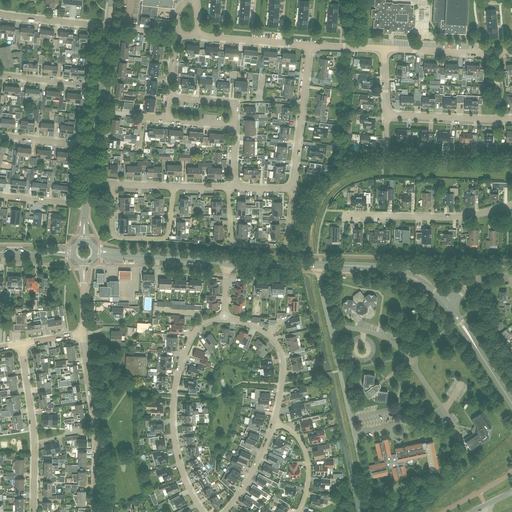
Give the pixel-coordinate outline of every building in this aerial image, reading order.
[(385,2),(385,0),(374,0),(374,7),(375,7),(375,10),(372,9),(371,17),(375,18),(375,20),(374,20),(373,28),(381,28),(381,26),(384,26),(383,34),(391,34),(391,31),(402,32),(404,32),(404,35),(412,35),(412,27),(415,27),(415,25),(416,17),(413,17),(414,8),(411,8),(411,4),(398,3),(398,4),(393,4),(393,3),(385,2)] [(433,0),(433,22),(438,22),(438,33),(466,35),(466,25),(467,25),(468,0),(433,0)] [(157,18),(158,6),(142,4),(141,16),(150,17),(157,18)] [(149,27),(150,17),(141,16),(140,26),(149,27)] [(10,36),(14,36),(14,35),(14,34),(15,26),(15,25),(11,25),(11,26),(8,25),(7,35),(10,36)] [(30,35),(34,36),(34,32),(35,29),(28,28),(26,41),(30,41),(30,35)] [(73,40),(74,33),(67,32),(66,43),(71,44),(72,40),(73,40)] [(91,45),(91,38),(87,38),(88,34),(80,33),(79,42),(82,42),(82,41),(87,41),(86,44),(91,45)] [(129,43),(129,40),(125,38),(124,42),(122,42),(121,48),(132,50),(132,47),(129,46),(129,43)] [(2,54),(11,52),(10,46),(0,47),(2,54)] [(250,63),(251,50),(245,50),(244,59),(241,59),(240,66),(244,66),(244,62),(250,62),(250,63)] [(259,68),(260,61),(257,60),(258,51),(251,50),(250,63),(257,63),(257,67),(259,68)] [(3,61),(12,59),(11,52),(2,54),(3,61)] [(279,69),(279,62),(276,62),(277,52),(271,52),(270,60),(270,64),(274,64),(274,66),(276,66),(276,69),(279,69)] [(289,64),(290,54),(283,53),(283,61),(282,62),(279,62),(279,69),(282,70),(282,64),(286,65),(286,67),(289,68),(289,64)] [(297,65),(297,61),(296,61),(297,54),(290,54),(289,64),(297,65)] [(320,65),(320,69),(329,70),(329,66),(332,67),(333,66),(334,63),(332,62),(333,61),(333,57),(327,56),(326,59),(320,59),(319,65),(320,65)] [(23,70),(30,70),(31,58),(29,58),(28,63),(24,62),(24,66),(23,70)] [(361,60),(358,59),(354,58),(353,65),(357,65),(357,63),(361,63),(361,67),(371,68),(372,60),(361,59),(361,60)] [(4,67),(14,66),(12,59),(3,61),(4,67)] [(419,70),(419,72),(419,78),(423,78),(423,72),(430,72),(430,62),(426,61),(426,63),(424,63),(424,67),(424,70),(419,70)] [(436,79),(440,79),(440,71),(436,71),(437,68),(437,63),(434,63),(435,62),(430,62),(430,72),(434,73),(434,74),(436,74),(436,79)] [(451,74),(452,64),(445,64),(445,69),(445,71),(440,71),(440,79),(445,80),(445,73),(451,74)] [(457,80),(462,80),(462,72),(458,72),(458,69),(458,65),(452,64),(451,74),(458,74),(457,80)] [(462,72),(462,80),(466,81),(466,76),(469,74),(472,75),(473,65),(467,65),(466,70),(466,72),(462,72)] [(473,65),(472,75),(472,79),(475,79),(476,78),(479,78),(479,81),(483,82),(483,73),(479,73),(479,70),(479,66),(477,66),(477,65),(473,65)] [(158,76),(159,70),(147,68),(147,73),(147,74),(139,73),(139,76),(146,77),(149,78),(150,75),(158,76)] [(132,74),(132,70),(126,70),(119,69),(118,76),(121,76),(121,79),(132,81),(133,78),(126,77),(127,77),(125,76),(125,73),(132,74)] [(327,78),(329,70),(320,69),(319,73),(318,73),(318,79),(324,79),(323,83),(330,83),(330,79),(327,78)] [(406,76),(406,72),(397,71),(397,78),(401,78),(404,79),(404,83),(412,83),(413,79),(410,79),(410,76),(406,76)] [(282,84),(285,85),(294,86),(294,84),(295,84),(295,83),(295,82),(295,81),(295,80),(294,79),(290,79),(284,78),(284,75),(278,75),(272,74),(272,76),(277,78),(282,78),(282,79),(281,80),(281,81),(281,83),(281,84),(282,84)] [(359,74),(356,74),(356,78),(359,78),(358,83),(362,83),(362,88),(372,89),(372,85),(374,85),(374,80),(371,80),(371,81),(366,81),(367,75),(359,74)] [(132,84),(132,81),(121,79),(120,83),(117,82),(116,89),(127,90),(128,87),(124,87),(124,84),(126,84),(126,83),(132,84)] [(12,94),(12,87),(5,86),(4,93),(12,94)] [(12,87),(12,94),(11,98),(15,98),(15,94),(19,95),(19,92),(20,87),(12,87)] [(330,93),(330,89),(324,88),(324,92),(323,92),(323,95),(317,94),(316,100),(317,101),(316,104),(325,105),(326,97),(329,97),(330,93)] [(40,90),(33,89),(32,96),(38,97),(38,100),(39,100),(38,109),(39,110),(41,110),(42,100),(42,96),(39,96),(40,92),(40,90)] [(132,94),(133,91),(127,90),(116,89),(115,96),(120,96),(119,100),(135,102),(135,99),(122,97),(123,93),(132,94)] [(418,100),(418,89),(415,89),(414,93),(413,97),(410,96),(410,97),(407,97),(407,106),(414,106),(414,100),(418,100)] [(418,89),(418,100),(422,100),(422,106),(422,107),(422,108),(426,108),(426,107),(428,107),(429,98),(425,98),(425,97),(426,97),(426,95),(422,95),(422,93),(421,93),(421,91),(418,91),(418,89)] [(292,98),(293,92),(284,91),(284,90),(280,90),(279,92),(282,93),(284,95),(283,97),(292,98)] [(449,108),(450,100),(447,99),(447,98),(444,98),(444,94),(442,94),(442,91),(440,91),(439,94),(439,101),(443,101),(443,109),(446,109),(446,108),(449,108)] [(407,106),(407,97),(404,97),(404,96),(401,96),(401,92),(397,92),(396,99),(401,99),(400,107),(404,107),(404,105),(407,106)] [(373,110),(374,102),(367,101),(368,95),(359,94),(358,98),(360,99),(359,103),(363,103),(363,109),(373,110)] [(439,94),(435,94),(435,96),(429,96),(429,98),(428,107),(431,107),(431,108),(435,109),(435,101),(439,101),(439,94)] [(450,100),(449,108),(452,108),(452,110),(455,110),(456,109),(457,102),(461,102),(461,95),(457,95),(456,97),(450,96),(450,100)] [(465,96),(461,95),(461,102),(465,102),(464,108),(464,110),(469,110),(469,109),(471,109),(471,101),(472,96),(465,96)] [(471,101),(471,109),(473,109),(473,111),(477,111),(477,109),(478,109),(478,103),(482,103),(482,96),(478,96),(478,100),(474,100),(474,101),(471,101)] [(281,107),(282,104),(275,103),(274,105),(274,106),(280,107),(279,113),(282,113),(291,114),(292,108),(287,108),(281,107)] [(326,122),(327,114),(327,112),(324,111),(325,105),(316,104),(316,108),(315,108),(314,114),(320,115),(320,122),(326,122)] [(258,118),(258,114),(255,114),(255,107),(245,107),(245,108),(244,108),(244,109),(244,110),(245,111),(245,114),(253,114),(253,118),(258,118)] [(39,114),(39,110),(31,109),(30,109),(35,109),(34,117),(35,117),(35,121),(38,121),(39,114)] [(368,115),(361,115),(357,114),(356,120),(361,120),(360,123),(364,124),(364,129),(374,130),(374,126),(375,126),(376,121),(368,120),(368,115)] [(112,126),(119,127),(120,120),(121,121),(121,118),(114,117),(114,119),(112,119),(112,126)] [(337,131),(337,125),(324,123),(324,128),(315,127),(315,130),(314,135),(326,137),(327,130),(337,131)] [(123,127),(119,127),(112,126),(111,133),(122,134),(123,127)] [(155,137),(156,128),(149,128),(149,132),(145,132),(145,140),(150,141),(151,136),(155,137)] [(165,142),(166,134),(162,133),(163,129),(156,128),(155,137),(160,137),(159,141),(165,142)] [(428,139),(428,130),(420,129),(420,132),(418,132),(418,137),(420,137),(420,139),(425,140),(425,142),(424,142),(424,148),(428,149),(431,150),(431,142),(427,142),(427,139),(428,139)] [(175,139),(176,130),(169,130),(169,134),(166,134),(165,142),(171,142),(171,138),(175,139)] [(185,144),(186,135),(183,135),(183,131),(176,130),(175,139),(180,139),(180,143),(185,144)] [(410,142),(410,135),(406,135),(406,131),(397,130),(396,138),(406,139),(405,142),(410,142)] [(196,140),(196,132),(190,131),(189,136),(186,135),(185,144),(191,144),(191,140),(196,140)] [(205,145),(206,137),(203,137),(203,132),(196,132),(196,140),(200,141),(200,145),(205,145)] [(453,144),(454,137),(450,137),(450,133),(438,132),(438,136),(440,136),(440,140),(449,140),(449,144),(453,144)] [(493,142),(494,133),(486,132),(485,142),(490,142),(490,146),(490,145),(489,151),(496,152),(497,146),(492,146),(493,142)] [(216,142),(217,134),(210,133),(209,137),(206,137),(205,145),(211,146),(211,142),(216,142)] [(472,138),(472,134),(463,133),(462,137),(460,136),(460,144),(471,145),(471,148),(475,148),(475,145),(476,138),(472,138)] [(374,150),(375,142),(369,141),(369,135),(361,135),(360,143),(360,149),(374,150)] [(119,149),(120,140),(110,139),(110,142),(108,142),(108,146),(116,147),(115,149),(119,149)] [(323,158),(324,149),(311,148),(311,150),(310,150),(309,158),(309,157),(315,157),(315,158),(320,159),(320,158),(326,159),(323,158)] [(73,170),(74,162),(71,162),(71,160),(70,160),(71,153),(65,152),(63,163),(63,164),(70,165),(69,169),(73,170)] [(110,172),(117,172),(118,165),(121,165),(121,156),(114,156),(114,164),(110,164),(110,172)] [(144,168),(145,162),(138,161),(138,166),(134,166),(134,176),(141,176),(141,168),(144,168)] [(268,161),(266,161),(265,161),(265,164),(266,164),(271,165),(271,166),(275,166),(274,167),(274,172),(284,173),(284,171),(286,171),(286,167),(278,166),(279,164),(275,163),(275,162),(268,161)] [(147,176),(154,176),(154,166),(154,165),(151,165),(151,162),(145,162),(144,168),(147,168),(147,176)] [(205,169),(205,163),(198,163),(198,168),(195,168),(194,177),(201,177),(202,169),(205,169)] [(215,177),(215,168),(211,168),(211,163),(205,163),(205,169),(208,169),(207,177),(215,177)] [(332,170),(332,166),(322,164),(316,164),(315,169),(307,168),(307,171),(306,171),(306,176),(318,178),(319,170),(321,170),(321,168),(328,169),(328,171),(332,171),(332,170)] [(20,176),(20,174),(16,173),(15,174),(15,178),(16,178),(16,180),(12,179),(11,187),(19,188),(20,176)] [(50,183),(51,176),(48,175),(48,180),(44,180),(44,183),(40,183),(40,182),(39,190),(46,190),(47,187),(47,183),(50,184),(50,183)] [(40,183),(41,177),(38,176),(38,178),(35,182),(33,182),(32,189),(39,190),(40,182),(40,183)] [(504,190),(504,183),(499,183),(499,186),(495,186),(495,189),(491,189),(491,199),(498,199),(499,190),(504,190)] [(67,193),(68,185),(60,185),(60,192),(67,193)] [(414,193),(414,187),(407,186),(407,192),(408,192),(408,196),(403,196),(402,207),(410,207),(410,201),(411,201),(412,199),(410,199),(411,195),(410,195),(410,193),(414,193)] [(458,193),(458,188),(450,188),(450,193),(446,193),(445,204),(454,204),(454,193),(458,193)] [(394,199),(394,189),(385,189),(385,190),(379,190),(379,204),(389,204),(389,199),(394,199)] [(434,200),(434,190),(426,189),(426,193),(423,193),(422,206),(431,206),(431,200),(434,200)] [(479,196),(479,190),(471,189),(470,195),(466,195),(466,205),(474,205),(474,196),(479,196)] [(358,206),(359,196),(354,196),(354,193),(348,193),(347,202),(352,202),(352,206),(358,206)] [(370,203),(370,193),(364,193),(364,196),(359,196),(358,206),(366,206),(366,202),(370,203)] [(191,196),(188,196),(188,199),(184,199),(181,199),(180,202),(179,202),(179,205),(180,205),(188,206),(191,206),(191,196)] [(129,210),(128,214),(134,214),(134,209),(129,209),(129,204),(120,204),(120,210),(124,210),(129,210)] [(188,212),(188,206),(180,205),(180,206),(180,212),(184,212),(184,216),(190,216),(190,213),(188,212)] [(282,216),(282,209),(272,209),(272,212),(274,212),(274,213),(270,215),(270,216),(263,216),(262,220),(270,220),(270,219),(274,219),(274,216),(282,216)] [(19,224),(20,211),(12,210),(11,223),(12,223),(11,226),(16,227),(16,224),(19,224)] [(34,216),(29,216),(30,212),(25,211),(24,219),(33,220),(33,225),(41,226),(42,213),(34,212),(34,216)] [(61,223),(62,214),(53,213),(52,222),(51,233),(56,233),(59,233),(60,223),(61,223)] [(137,221),(137,214),(134,214),(128,214),(124,214),(124,218),(120,218),(120,225),(128,225),(128,220),(137,221)] [(185,228),(185,229),(189,229),(189,225),(185,225),(185,222),(190,222),(190,219),(184,219),(181,218),(181,221),(177,221),(177,228),(185,228)] [(222,232),(223,225),(220,225),(220,221),(212,221),(211,224),(215,225),(214,231),(222,232)] [(331,245),(331,241),(339,241),(339,227),(331,227),(331,239),(326,239),(326,244),(331,245)] [(187,238),(187,236),(188,236),(188,233),(185,233),(185,229),(185,228),(177,228),(177,235),(181,235),(181,238),(187,238)] [(361,242),(362,230),(354,229),(353,241),(361,242)] [(394,234),(394,239),(398,239),(398,242),(409,242),(409,229),(400,229),(399,234),(394,234)] [(431,244),(431,229),(422,229),(422,233),(416,233),(416,240),(420,240),(420,238),(422,238),(422,243),(431,244)] [(374,230),(374,233),(374,235),(370,235),(370,244),(374,244),(378,244),(378,240),(386,241),(386,240),(386,230),(374,230)] [(456,237),(457,230),(449,230),(448,233),(445,233),(444,244),(453,244),(453,237),(456,237)] [(478,244),(478,231),(470,230),(470,240),(468,240),(468,244),(478,244)] [(222,238),(222,232),(214,231),(214,238),(211,238),(211,241),(218,241),(218,238),(222,238)] [(279,238),(279,231),(267,231),(267,234),(271,234),(271,238),(271,240),(276,240),(276,238),(279,238)] [(498,231),(496,231),(490,231),(490,241),(486,241),(486,248),(490,248),(490,247),(492,247),(492,245),(498,245),(498,235),(498,231)] [(119,271),(119,279),(131,279),(131,271),(119,271)] [(103,284),(104,273),(96,273),(96,282),(94,282),(93,287),(98,287),(98,282),(99,282),(99,284),(103,284)] [(155,294),(155,292),(155,281),(154,281),(154,274),(144,274),(143,284),(150,284),(150,294),(155,294)] [(34,281),(35,278),(30,277),(30,278),(26,278),(26,288),(33,289),(33,292),(38,292),(39,282),(34,281)] [(42,293),(43,288),(44,288),(44,286),(50,286),(50,281),(48,281),(48,277),(47,277),(45,277),(41,277),(41,282),(39,282),(39,292),(42,293)] [(118,296),(119,281),(108,281),(108,286),(108,296),(118,296)] [(218,293),(218,287),(216,287),(217,281),(208,281),(208,287),(210,287),(210,293),(218,293)] [(245,289),(246,282),(237,282),(237,288),(235,288),(234,294),(243,295),(243,289),(245,289)] [(262,293),(262,283),(256,283),(256,285),(254,285),(254,293),(262,293)] [(270,294),(270,286),(268,286),(268,283),(262,283),(262,293),(270,294)] [(278,294),(278,284),(272,284),(272,286),(270,286),(270,294),(278,294)] [(286,294),(286,287),(284,287),(284,284),(278,284),(278,294),(286,294)] [(108,296),(108,286),(99,286),(99,296),(108,296)] [(508,296),(507,296),(507,292),(506,292),(506,291),(504,291),(504,292),(501,292),(501,295),(500,295),(499,300),(501,300),(500,305),(504,305),(504,300),(507,300),(507,299),(508,299),(508,296)] [(365,297),(362,293),(357,293),(353,296),(352,301),(348,300),(344,303),(343,308),(346,312),(351,312),(350,317),(353,321),(358,322),(364,318),(370,319),(374,316),(375,311),(372,307),(376,304),(377,299),(374,295),(369,294),(365,297)] [(217,309),(218,303),(216,303),(216,297),(207,296),(207,303),(210,303),(209,309),(217,309)] [(298,311),(298,301),(295,301),(295,297),(288,296),(288,303),(291,303),(291,310),(298,311)] [(245,305),(245,300),(236,299),(236,305),(234,305),(234,311),(242,311),(242,305),(245,305)] [(123,308),(128,308),(133,308),(137,312),(138,312),(138,306),(128,306),(128,303),(119,303),(119,308),(111,308),(111,311),(110,313),(112,315),(116,315),(116,318),(122,318),(123,308)] [(22,316),(23,320),(23,324),(24,325),(14,324),(14,326),(14,330),(18,330),(23,331),(24,326),(28,325),(29,333),(35,332),(34,324),(31,324),(31,321),(27,322),(27,319),(26,312),(25,312),(22,313),(22,316)] [(184,325),(184,319),(180,318),(180,316),(172,315),(172,320),(175,320),(174,324),(172,324),(184,325)] [(299,317),(292,319),(290,319),(291,323),(286,324),(287,331),(297,329),(296,324),(300,323),(299,317)] [(49,329),(56,328),(54,320),(54,318),(51,318),(51,321),(47,322),(49,329)] [(34,324),(35,332),(42,331),(41,323),(40,320),(34,321),(34,324)] [(184,325),(172,324),(172,329),(169,328),(169,333),(177,334),(177,331),(182,331),(182,325),(184,325)] [(121,342),(121,335),(126,335),(126,328),(119,328),(119,332),(111,332),(111,339),(115,339),(115,342),(121,342)] [(229,333),(229,329),(222,328),(222,333),(221,333),(221,338),(221,343),(226,343),(232,343),(232,337),(229,337),(229,333)] [(506,329),(498,336),(504,344),(509,341),(506,338),(510,335),(506,329)] [(247,338),(248,334),(240,331),(239,335),(238,335),(236,339),(240,340),(240,343),(246,345),(245,348),(247,349),(248,349),(251,343),(247,342),(248,338),(247,338)] [(287,344),(297,342),(296,338),(299,338),(298,335),(301,335),(301,331),(293,333),(294,336),(286,338),(287,344)] [(177,343),(178,337),(171,337),(171,334),(164,333),(164,339),(167,339),(167,343),(177,343)] [(204,339),(207,342),(204,344),(205,346),(210,352),(215,348),(212,345),(217,342),(211,334),(208,336),(204,339)] [(263,358),(268,352),(264,349),(266,346),(258,339),(254,344),(259,349),(256,352),(263,358)] [(297,342),(287,344),(289,351),(293,350),(296,349),(297,352),(304,351),(305,351),(304,347),(301,348),(301,345),(298,346),(297,342)] [(177,350),(177,343),(167,343),(167,347),(163,347),(163,352),(164,352),(170,353),(170,349),(177,350)] [(72,346),(72,344),(67,345),(67,347),(66,347),(67,353),(75,352),(74,346),(72,346)] [(206,365),(208,359),(203,358),(205,353),(195,350),(193,357),(201,360),(200,363),(206,365)] [(34,360),(41,359),(40,355),(46,354),(46,351),(33,353),(34,360)] [(304,351),(297,352),(298,356),(290,358),(292,364),(302,362),(301,358),(304,357),(304,355),(305,355),(304,351)] [(171,363),(171,356),(164,356),(164,352),(163,352),(157,352),(157,356),(161,356),(161,362),(171,363)] [(1,364),(14,363),(13,356),(6,357),(6,360),(0,361),(1,364)] [(145,375),(146,356),(126,356),(125,375),(145,375)] [(42,366),(43,369),(48,368),(49,368),(48,362),(45,362),(45,359),(41,359),(34,360),(35,367),(42,366)] [(273,367),(272,361),(267,361),(261,362),(262,368),(264,368),(265,375),(274,374),(273,367)] [(171,363),(161,362),(161,369),(157,368),(156,371),(156,372),(159,372),(162,372),(162,369),(171,369),(171,363)] [(303,365),(302,362),(292,364),(293,370),(300,368),(301,372),(309,370),(308,367),(307,367),(306,365),(303,365)] [(69,366),(70,370),(64,371),(65,374),(70,373),(78,372),(77,365),(69,366)] [(202,373),(204,367),(198,365),(197,368),(190,366),(188,373),(197,376),(199,372),(202,373)] [(44,379),(47,378),(46,374),(49,374),(48,372),(48,368),(43,369),(43,372),(36,373),(37,380),(44,379)] [(148,375),(153,376),(157,376),(157,382),(167,383),(167,376),(159,376),(159,372),(156,372),(154,372),(153,372),(148,372),(148,375)] [(375,385),(374,383),(375,375),(364,374),(363,386),(366,391),(365,392),(369,397),(370,396),(374,401),(386,402),(388,391),(380,390),(378,388),(379,388),(379,386),(377,385),(376,384),(375,385)] [(16,376),(16,375),(8,376),(8,377),(6,377),(7,381),(4,381),(4,384),(17,382),(16,379),(17,379),(17,376),(16,376)] [(44,383),(44,379),(37,380),(38,387),(45,386),(45,388),(51,388),(52,388),(51,382),(44,383)] [(200,387),(198,387),(196,384),(196,382),(186,380),(184,387),(190,388),(191,389),(190,393),(197,394),(197,390),(199,391),(200,387)] [(167,389),(167,383),(157,382),(155,382),(155,386),(153,386),(152,392),(159,392),(160,392),(160,389),(167,389)] [(68,393),(80,391),(79,384),(72,385),(73,389),(68,390),(68,393)] [(293,402),(303,400),(302,395),(307,394),(306,387),(299,389),(300,393),(291,395),(293,402)] [(39,400),(47,399),(46,395),(52,394),(51,388),(45,388),(46,392),(38,393),(39,400)] [(255,399),(259,399),(270,400),(270,393),(264,393),(265,389),(258,389),(258,393),(255,392),(255,399)] [(81,398),(80,391),(68,393),(69,395),(69,399),(71,399),(81,398)] [(18,395),(11,396),(12,399),(6,400),(7,403),(19,401),(19,399),(20,399),(19,395),(18,395)] [(47,402),(47,399),(39,400),(40,406),(48,405),(48,408),(54,407),(53,401),(47,402)] [(270,400),(259,399),(259,403),(256,403),(256,409),(260,410),(262,410),(263,406),(268,406),(269,400),(270,400)] [(21,407),(21,404),(20,404),(19,401),(7,403),(7,406),(9,406),(9,410),(10,409),(10,410),(13,409),(20,408),(20,407),(21,407)] [(163,415),(163,408),(156,408),(157,403),(147,402),(147,409),(152,409),(152,415),(154,415),(154,418),(160,418),(161,415),(163,415)] [(188,415),(196,414),(198,414),(199,414),(199,411),(196,411),(196,408),(197,408),(196,402),(192,403),(182,404),(183,411),(184,411),(187,411),(188,415)] [(292,418),(302,416),(301,411),(305,410),(303,403),(296,405),(296,409),(290,411),(292,418)] [(71,412),(73,412),(83,411),(82,404),(75,405),(75,409),(71,409),(71,410),(71,412)] [(264,421),(266,415),(259,413),(260,410),(256,409),(253,408),(252,413),(252,415),(256,415),(255,419),(254,419),(264,421)] [(471,451),(489,439),(487,435),(488,429),(491,427),(482,413),(471,420),(476,427),(475,433),(464,440),(471,451)] [(12,422),(22,421),(21,414),(12,415),(13,419),(11,420),(12,422)] [(196,415),(196,414),(188,415),(184,415),(182,415),(182,422),(183,422),(188,422),(188,425),(195,425),(195,421),(192,421),(192,415),(196,415)] [(303,431),(314,428),(312,420),(314,419),(313,416),(304,418),(304,421),(301,422),(303,431)] [(254,419),(250,418),(249,423),(248,427),(254,429),(254,430),(255,425),(262,427),(263,421),(264,421),(254,419)] [(156,424),(156,420),(149,421),(150,432),(164,431),(163,423),(156,424)] [(10,433),(17,432),(16,428),(23,428),(22,421),(12,422),(12,429),(9,429),(10,433)] [(189,432),(190,436),(195,436),(195,432),(193,432),(193,425),(195,425),(188,425),(184,426),(182,426),(183,433),(184,433),(189,432)] [(257,441),(259,435),(252,433),(254,429),(248,427),(247,427),(244,436),(247,438),(257,441)] [(320,443),(319,438),(325,437),(323,430),(316,431),(317,435),(309,437),(310,444),(316,442),(317,443),(320,443)] [(195,436),(190,436),(184,436),(184,443),(186,443),(190,443),(191,447),(197,446),(197,442),(195,442),(194,436),(196,436),(195,436)] [(149,438),(150,443),(152,443),(153,445),(156,445),(157,449),(166,448),(164,439),(159,440),(158,437),(152,437),(149,438)] [(257,441),(247,438),(246,441),(242,440),(240,445),(246,448),(247,445),(254,447),(256,441),(257,441)] [(87,446),(87,439),(78,439),(74,439),(74,448),(78,448),(78,446),(87,446)] [(290,445),(278,439),(276,442),(275,442),(274,445),(275,446),(273,449),(279,451),(278,454),(281,456),(282,453),(284,450),(288,452),(290,445)] [(385,463),(369,466),(370,471),(372,471),(372,472),(373,477),(387,474),(386,470),(392,468),(395,481),(400,479),(400,478),(406,476),(404,466),(407,465),(406,459),(426,455),(430,472),(439,470),(433,442),(427,443),(426,441),(422,442),(407,446),(405,446),(395,448),(396,454),(390,455),(387,439),(382,440),(382,442),(376,443),(379,458),(380,461),(384,460),(385,463)] [(54,452),(61,451),(59,442),(52,443),(54,452)] [(47,454),(54,452),(52,443),(45,445),(47,454)] [(329,444),(326,444),(317,446),(318,450),(313,451),(315,459),(324,457),(324,458),(329,457),(328,451),(331,450),(329,444)] [(191,447),(186,447),(186,454),(190,454),(190,457),(187,459),(189,462),(199,455),(199,451),(199,446),(197,447),(197,446),(191,447)] [(239,447),(237,451),(236,451),(235,455),(239,456),(248,460),(251,455),(244,452),(246,449),(239,447)] [(161,455),(160,452),(153,453),(154,459),(158,458),(160,465),(169,463),(167,454),(161,455)] [(284,458),(274,454),(273,457),(270,455),(267,461),(275,465),(277,460),(282,462),(284,458)] [(198,460),(197,457),(199,456),(199,455),(189,462),(188,462),(191,468),(195,466),(197,466),(198,469),(204,465),(202,462),(201,460),(199,459),(198,460)] [(230,463),(235,465),(238,466),(239,463),(245,466),(247,460),(248,461),(248,460),(239,456),(238,459),(233,457),(230,463)] [(316,474),(327,474),(327,467),(334,467),(333,461),(327,461),(327,465),(316,465),(316,474)] [(237,479),(241,474),(236,471),(238,467),(231,463),(228,469),(232,471),(229,474),(237,479)] [(297,469),(297,464),(290,464),(290,470),(290,477),(300,477),(300,469),(297,469)] [(203,473),(200,468),(204,465),(198,469),(191,472),(195,478),(199,476),(200,476),(202,479),(208,475),(206,472),(203,473)] [(270,476),(272,471),(277,473),(278,474),(280,470),(279,470),(269,465),(267,468),(264,466),(262,472),(266,474),(265,475),(269,477),(270,476)] [(165,468),(162,469),(156,471),(158,477),(162,475),(165,481),(174,478),(170,469),(166,471),(165,468)] [(237,479),(229,474),(226,477),(224,476),(221,480),(226,485),(228,481),(233,484),(237,479)] [(208,483),(205,477),(208,476),(208,475),(202,479),(196,482),(200,488),(204,486),(205,486),(206,488),(212,485),(210,482),(208,483)] [(273,481),(263,476),(262,479),(259,477),(256,482),(264,487),(266,482),(271,485),(273,481)] [(321,478),(321,482),(316,482),(315,489),(324,490),(325,486),(330,486),(331,479),(323,478),(321,478)] [(294,496),(296,490),(290,488),(290,485),(281,482),(279,487),(286,489),(285,493),(294,496)] [(169,486),(168,483),(159,487),(160,491),(166,489),(168,495),(179,490),(176,483),(169,486)] [(213,492),(210,487),(212,485),(206,488),(201,491),(205,497),(209,495),(210,495),(212,498),(218,494),(216,491),(213,492)] [(264,496),(266,498),(269,494),(266,493),(257,487),(255,489),(252,488),(249,493),(257,497),(258,498),(258,499),(261,494),(264,496)] [(218,494),(212,498),(208,500),(211,506),(212,505),(214,504),(217,507),(223,500),(221,499),(220,500),(217,495),(218,494)] [(332,502),(333,498),(321,495),(321,499),(313,496),(311,504),(321,506),(322,503),(327,504),(328,501),(332,502)] [(186,503),(182,497),(176,501),(174,498),(169,500),(172,506),(175,504),(177,508),(186,503)] [(262,505),(250,497),(248,500),(246,498),(242,503),(250,508),(253,504),(260,508),(262,505)] [(287,511),(289,509),(284,505),(285,502),(279,498),(278,501),(281,504),(276,511),(285,511),(286,511),(287,511)]
